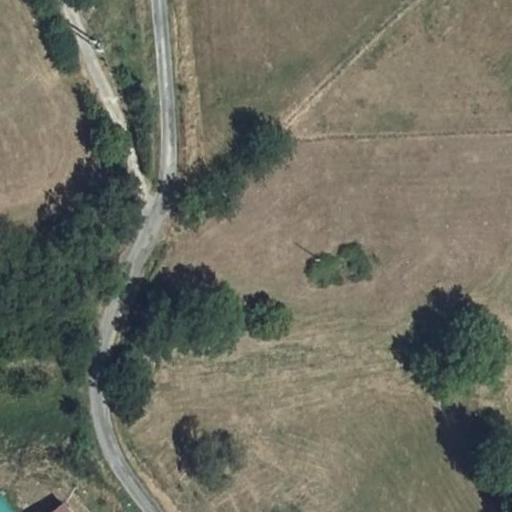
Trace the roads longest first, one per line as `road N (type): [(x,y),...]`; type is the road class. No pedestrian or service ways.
road 1 (unclassified): [(153,511),(106,445),(99,404),(112,317),(167,191),(159,0)]
road 2 (track): [(68,0),(129,142),(141,210),(154,235)]
